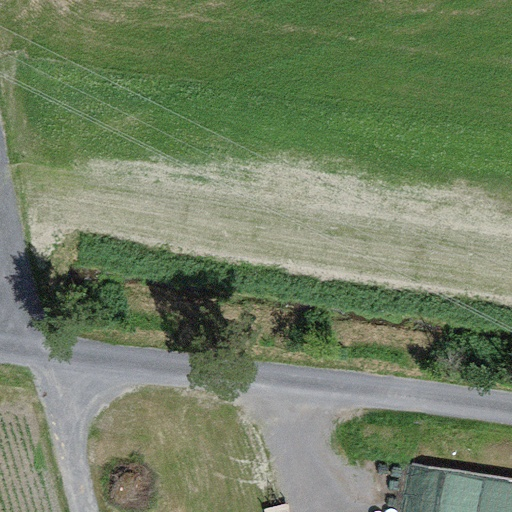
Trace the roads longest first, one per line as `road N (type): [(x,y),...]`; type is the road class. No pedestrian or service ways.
road 1 (track): [(0,345),(511,423)]
road 2 (track): [(86,511),(0,178)]
